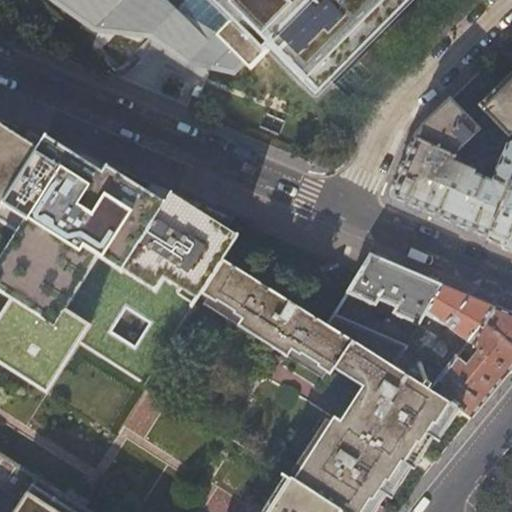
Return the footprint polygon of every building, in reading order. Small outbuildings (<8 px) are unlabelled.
[(311,0),(308,3),(305,0),(39,0),(113,73),(180,5),(251,75),(272,54),(315,96),(410,0),(311,0)] [(511,78),(481,109),(511,141),(511,78)] [(452,156),(478,130),(449,100),(440,108),(422,126),(414,138),(413,139),(452,156)] [(0,220),(19,233),(0,263),(0,291),(13,300),(0,319),(0,362),(46,392),(76,345),(149,391),(201,299),(223,261),(236,237),(169,196),(163,206),(104,168),(100,176),(42,138),(35,149),(0,126),(0,220)] [(456,165),(458,159),(452,156),(413,139),(389,195),(390,197),(391,199),(487,240),(511,180),(511,143),(506,145),(492,180),(456,165)] [(511,180),(487,240),(511,250),(511,180)] [(391,368),(441,285),(398,267),(369,255),(359,272),(327,326),(391,368)] [(418,444),(432,423),(434,425),(448,404),(437,397),(432,394),(427,391),(391,368),(327,326),(223,261),(201,299),(241,324),(237,330),(287,361),(291,355),(330,379),(334,373),(362,390),(342,425),(335,421),(298,485),(341,511),(360,511),(369,500),(371,501),(385,481),(387,482),(400,461),(403,463),(416,443),(418,444)] [(460,293),(441,285),(391,368),(427,391),(432,385),(435,381),(455,356),(461,349),(494,308),(460,293)] [(494,308),(461,349),(471,359),(465,365),(455,356),(435,381),(445,388),(437,397),(448,404),(470,419),(501,381),(511,367),(511,315),(509,314),(494,308)] [(432,385),(427,391),(432,394),(436,388),(432,385)] [(0,511),(89,511),(35,477),(22,501),(0,487),(0,511)] [(341,511),(298,485),(297,485),(290,480),(269,511),(341,511)]
